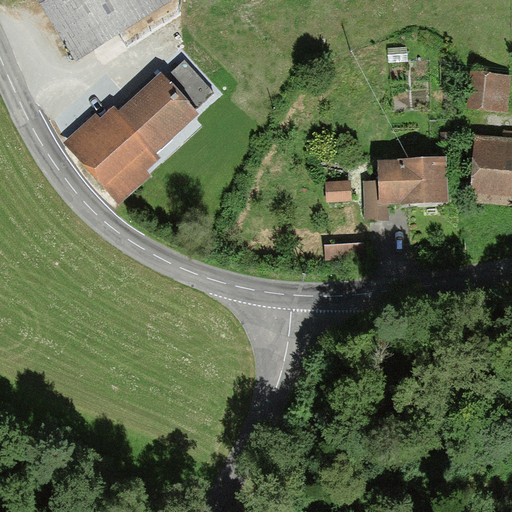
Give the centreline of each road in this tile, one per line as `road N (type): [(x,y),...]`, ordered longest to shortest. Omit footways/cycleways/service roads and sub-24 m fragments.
road 1 (tertiary): [(0,62),(36,139),(86,208),(151,257),(226,288),(292,296)]
road 2 (tertiary): [(210,511),(272,394),(292,296)]
road 3 (tertiary): [(292,296),(511,270)]
